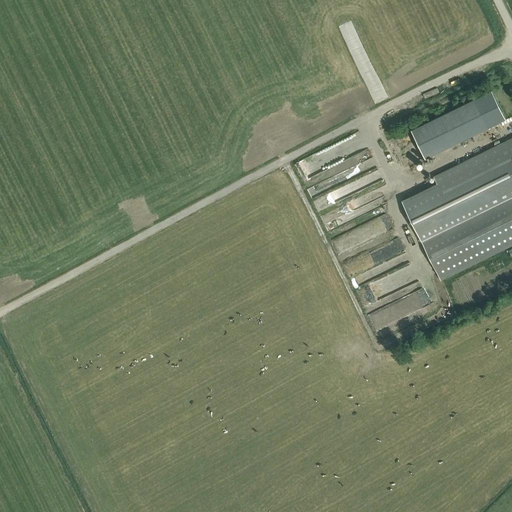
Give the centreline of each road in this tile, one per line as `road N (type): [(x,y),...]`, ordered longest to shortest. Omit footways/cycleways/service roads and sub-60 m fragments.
road 1 (unknown): [(369,115),(393,182),(465,145)]
road 2 (unknown): [(393,182),(437,297)]
